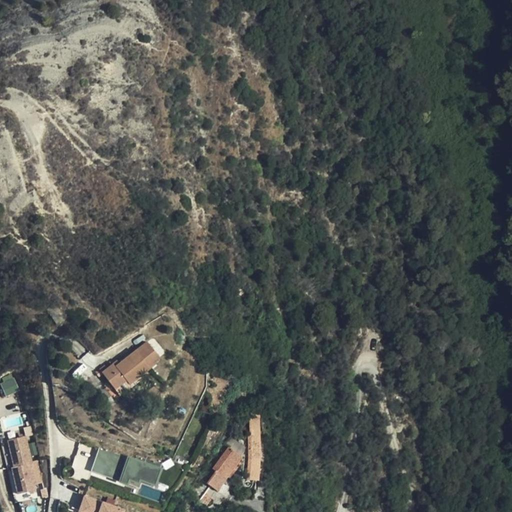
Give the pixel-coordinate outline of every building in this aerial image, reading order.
[(98,375),(112,395),(123,387),(125,389),(153,369),(151,365),(156,361),(145,346),(111,370),(109,367),(98,375)] [(5,394),(19,390),(15,374),(1,378),(5,394)] [(263,451),(262,417),(251,417),(251,433),(248,433),(249,457),(247,480),(261,481),(263,451)] [(44,489),(39,458),(32,459),(28,435),(5,438),(14,494),(44,489)] [(199,499),(205,503),(215,488),(220,492),(244,457),(230,447),(215,469),(218,471),(199,499)] [(127,475),(157,484),(162,468),(132,458),(127,475)] [(79,511),(124,511),(126,507),(85,494),(79,511)] [(194,506),(195,507),(202,511),(204,511),(209,506),(205,503),(199,499),(194,506)]
